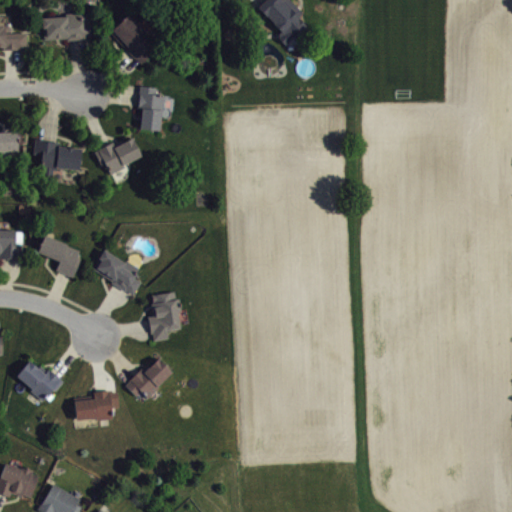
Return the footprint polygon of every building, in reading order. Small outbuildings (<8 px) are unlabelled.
[(259,0),(255,4),(279,29),(284,25),(294,36),(306,24),(295,13),(300,9),(291,0),(259,0)] [(41,17),(41,28),(44,28),(45,39),(66,38),(66,40),(85,40),(85,37),(91,37),(90,13),(66,14),(66,16),(41,17)] [(126,14),(110,29),(122,42),(120,44),(140,64),(153,53),(148,48),(150,46),(144,39),(147,36),(126,14)] [(0,25),(0,47),(2,47),(2,50),(26,49),(26,33),(9,33),(9,27),(2,27),(2,25),(0,25)] [(164,96),(163,111),(160,110),(158,131),(139,129),(141,109),(137,108),(139,86),(156,87),(155,95),(164,96)] [(0,131),(17,131),(18,148),(10,148),(11,161),(0,161),(0,131)] [(131,136),(140,153),(121,163),(123,166),(109,174),(96,149),(110,141),(113,146),(131,136)] [(82,149),(79,169),(56,167),(56,170),(52,170),(51,180),(42,179),(43,170),(39,169),(41,155),(32,154),(34,140),(57,142),(56,146),(82,149)] [(0,255),(20,257),(21,242),(13,241),(14,229),(0,228),(0,255)] [(42,232),(35,249),(58,258),(54,268),(72,275),(80,257),(76,255),(80,247),(42,232)] [(103,248),(98,256),(101,258),(95,266),(112,277),(111,280),(132,294),(141,281),(134,276),(139,267),(125,258),(124,261),(103,248)] [(150,293),(152,301),(150,301),(152,314),(146,315),(148,332),(151,331),(152,340),(168,337),(166,328),(179,326),(176,310),(180,309),(178,298),(174,298),(173,289),(150,293)] [(159,358),(143,373),(140,370),(124,386),(135,397),(140,393),(147,399),(158,389),(156,387),(172,371),(159,358)] [(63,379),(55,389),(52,386),(42,398),(14,374),(27,360),(36,367),(39,363),(45,369),(47,366),(63,379)] [(112,388),(91,390),(92,397),(72,399),(74,419),(95,416),(95,418),(113,416),(112,404),(114,404),(112,388)] [(3,462),(0,471),(0,491),(10,495),(11,491),(22,495),(23,492),(32,495),(40,474),(12,464),(11,466),(3,462)] [(52,482),(37,510),(40,511),(78,511),(81,508),(76,505),(79,498),(52,482)]
